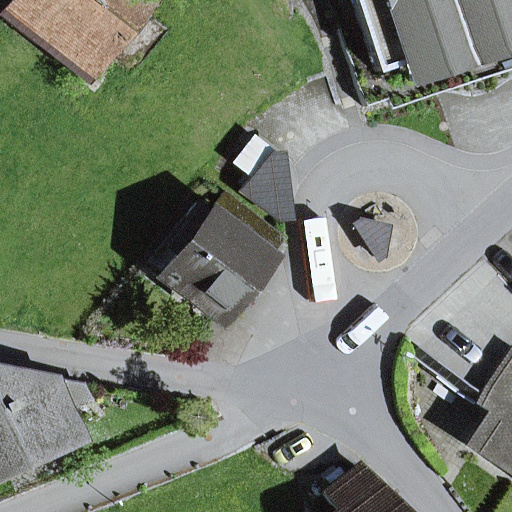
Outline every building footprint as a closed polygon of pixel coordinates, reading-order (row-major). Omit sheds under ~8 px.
[(15,0),(6,12),(81,73),(141,0),(15,0)] [(511,0),(348,0),(372,72),(400,63),(507,29),(510,39),(511,38),(511,0)] [(400,63),(406,83),(511,49),(511,38),(510,39),(507,29),(400,63)] [(511,59),(383,102),(387,111),(511,69),(511,59)] [(269,159),(274,153),(251,136),(230,164),(252,181),(269,159)] [(243,192),(276,218),(284,217),(277,158),(269,159),(252,181),(243,192)] [(264,259),(280,240),(224,195),(208,215),(264,259)] [(174,257),(158,277),(214,322),(264,259),(208,215),(195,204),(179,224),(192,235),(174,257)] [(376,261),(381,257),(388,227),(358,221),(353,224),(376,261)] [(161,247),(174,257),(192,235),(179,224),(161,247)] [(479,446),(511,470),(511,292),(488,274),(423,360),(500,419),(479,446)] [(0,467),(19,459),(21,464),(29,461),(71,442),(59,415),(45,382),(0,374),(0,467)] [(59,415),(87,404),(81,388),(45,382),(59,415)] [(0,467),(0,483),(33,469),(29,461),(21,464),(19,459),(0,467)] [(395,511),(375,487),(357,464),(320,493),(335,511),(395,511)]
